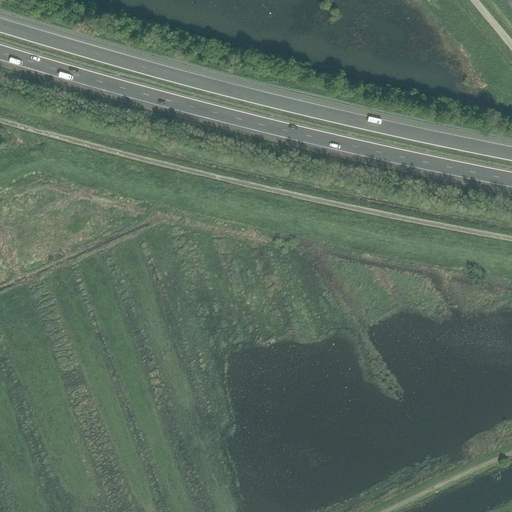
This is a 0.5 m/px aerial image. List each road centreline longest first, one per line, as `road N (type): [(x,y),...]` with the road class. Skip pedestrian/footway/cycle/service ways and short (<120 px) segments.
road 1 (motorway): [(0,50),(266,129),(511,181)]
road 2 (motorway): [(511,153),(288,104),(0,22)]
road 3 (track): [(511,239),(243,185),(0,122)]
road 4 (track): [(511,454),(386,511)]
